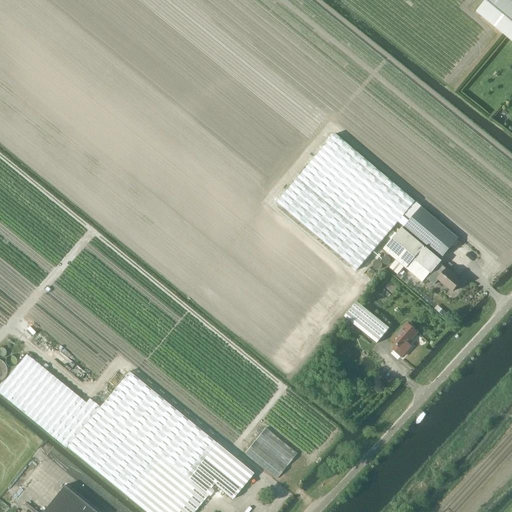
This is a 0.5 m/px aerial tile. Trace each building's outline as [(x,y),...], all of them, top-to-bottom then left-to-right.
[(486,0),(476,12),(511,41),(511,2),(509,0),(486,0)] [(440,260),(459,239),(421,207),(384,250),(396,261),(404,268),(404,267),(422,282),(430,273),(431,274),(433,271),(440,277),(438,279),(452,292),(461,282),(446,269),(440,263),(442,261),(440,260)] [(398,275),(404,268),(396,261),(390,268),(398,275)] [(389,328),(356,302),(344,317),(377,343),(389,328)] [(396,345),(392,349),(401,357),(411,347),(408,344),(418,333),(407,323),(390,341),(396,345)] [(194,511),(208,496),(206,494),(214,484),(232,500),(253,474),(129,373),(100,408),(89,399),(86,403),(26,355),(0,386),(0,394),(66,448),(67,447),(145,511),(194,511)] [(94,511),(63,486),(42,511),(94,511)]
